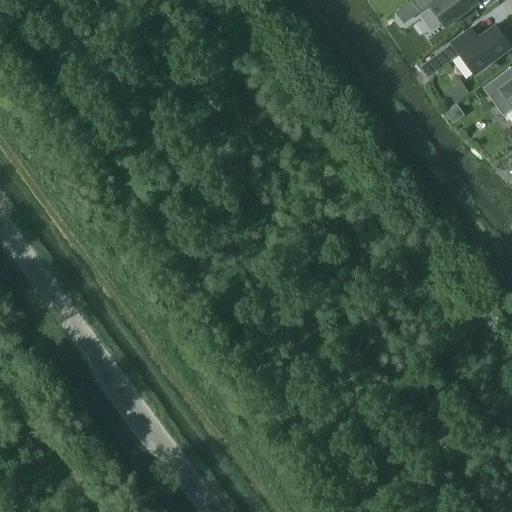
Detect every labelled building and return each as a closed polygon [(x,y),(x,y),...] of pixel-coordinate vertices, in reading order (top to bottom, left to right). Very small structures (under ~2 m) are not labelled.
[(460,15),(477,2),(475,0),(415,0),(412,3),(419,13),(427,7),(442,27),(447,24),(449,28),(462,18),(460,15)] [(473,74),(510,47),(495,26),(477,39),(470,30),(451,43),(459,54),(473,74)] [(446,64),(438,53),(422,65),(430,75),(446,64)] [(500,90),(511,106),(511,66),(483,88),(491,98),(500,90)] [(456,105),(445,113),(453,123),(463,116),(456,105)]
